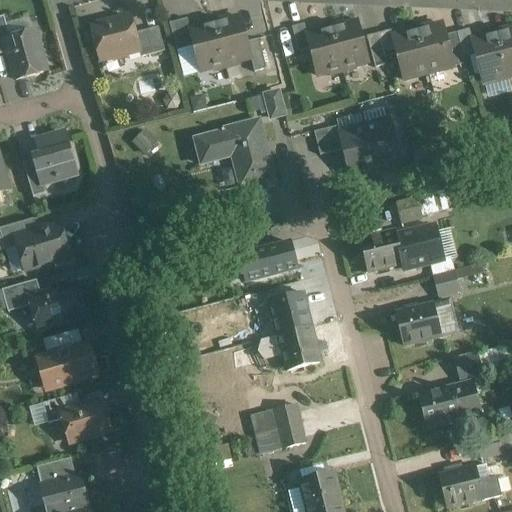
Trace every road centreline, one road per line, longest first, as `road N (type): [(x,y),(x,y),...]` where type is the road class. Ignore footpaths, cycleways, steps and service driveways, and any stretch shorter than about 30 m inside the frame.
road 1 (residential): [(82,92),(104,168),(111,265),(166,511)]
road 2 (residential): [(401,511),(319,198)]
